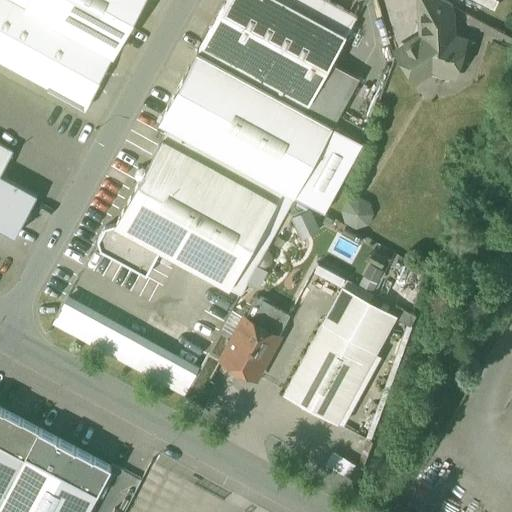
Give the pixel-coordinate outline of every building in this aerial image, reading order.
[(114,56),(9,0),(0,0),(0,61),(85,108),(114,56)] [(144,0),(9,0),(114,56),(115,55),(122,59),(141,24),(134,20),(144,0)] [(296,0),(291,9),(275,0),(227,0),(198,53),(305,111),(357,17),(325,0),(296,0)] [(442,0),(429,0),(421,15),(422,15),(419,21),(432,28),(431,33),(415,44),(414,42),(397,53),(415,81),(433,70),(457,77),(462,60),(468,61),(473,42),(455,37),(453,6),(442,0)] [(305,111),(198,53),(160,123),(169,128),(284,191),(295,197),(333,126),(305,111)] [(333,126),(295,197),(324,213),(362,143),(333,126)] [(284,191),(169,128),(116,225),(115,227),(161,252),(230,289),(284,191)] [(14,151),(0,143),(0,175),(1,176),(14,151)] [(0,175),(0,227),(16,236),(38,196),(1,176),(0,175)] [(284,191),(230,289),(241,295),(295,197),(284,191)] [(356,192),(342,215),(365,229),(378,206),(356,192)] [(161,252),(115,227),(116,225),(105,228),(98,241),(101,252),(147,277),(161,252)] [(397,314),(344,285),(323,322),(376,351),(397,314)] [(200,367),(69,295),(54,323),(184,395),(200,367)] [(257,296),(246,317),(245,316),(233,338),(222,359),(257,379),(280,336),(279,335),(291,314),(257,296)] [(323,322),(284,394),(338,423),(376,351),(323,322)] [(233,338),(221,331),(209,352),(222,359),(233,338)] [(209,352),(186,396),(206,407),(216,388),(214,382),(210,380),(222,359),(209,352)] [(40,429),(0,407),(0,443),(25,457),(40,429)] [(25,457),(0,443),(0,491),(5,494),(25,457)] [(356,465),(333,452),(326,465),(349,477),(356,465)] [(0,511),(88,511),(99,494),(25,457),(5,494),(0,504),(0,511)]
